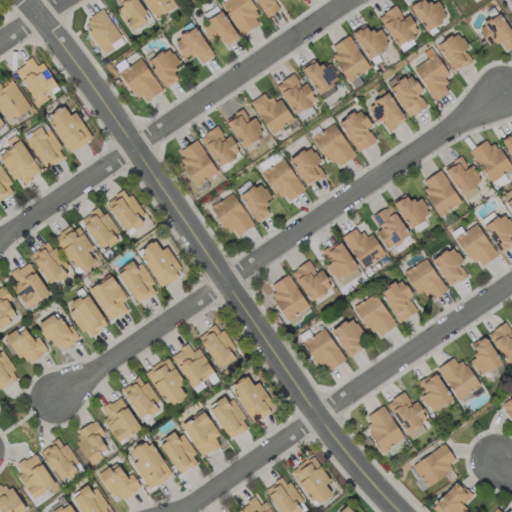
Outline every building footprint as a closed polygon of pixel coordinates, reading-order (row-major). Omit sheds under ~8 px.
[(119,0),(122,3),(116,7),(129,30),(148,19),(137,0),(119,0)] [(171,0),(143,0),(155,18),(175,5),(171,0)] [(261,21),(248,0),(221,0),(220,1),(240,34),(261,21)] [(255,0),(266,16),(279,8),(273,0),(255,0)] [(446,19),(437,0),(425,0),(412,6),(423,29),(446,19)] [(408,14),(402,18),(395,5),(378,15),(395,45),(418,32),(408,14)] [(104,54),(124,41),(102,8),(82,22),(104,54)] [(200,24),(210,42),(220,36),(225,44),(237,37),(222,11),(200,24)] [(504,49),(511,44),(511,34),(498,13),(476,27),(489,46),(498,39),(504,49)] [(369,32),(363,24),(350,33),(369,58),(389,44),(377,27),(369,32)] [(199,62),(212,56),(196,26),(173,39),(183,58),(194,52),(199,62)] [(436,43),(452,72),(471,61),(464,49),(467,47),(458,31),(436,43)] [(349,80),(369,66),(348,34),(327,48),(349,80)] [(177,78),(171,69),(179,64),(168,46),(147,60),(165,87),(177,78)] [(432,100),(449,90),(441,77),(446,74),(431,46),(422,51),(426,59),(413,66),(432,100)] [(139,103),(160,91),(141,57),(120,70),(139,103)] [(36,104),(59,89),(41,61),(35,65),(30,58),(13,69),(36,104)] [(328,63),(321,67),(315,59),(301,68),(317,93),(339,80),(328,63)] [(292,113),(316,101),(306,82),(299,86),(293,74),(276,83),(292,113)] [(389,85),(406,117),(426,106),(418,92),(420,91),(411,74),(389,85)] [(30,108),(10,75),(0,80),(0,111),(6,122),(30,108)] [(249,101),(270,134),(293,119),(277,95),(268,101),(263,92),(249,101)] [(387,130),(405,119),(388,92),(366,106),(376,122),(380,119),(387,130)] [(67,152),(91,139),(75,111),(68,115),(63,105),(46,115),(67,152)] [(356,151),(375,141),(367,127),(370,125),(360,108),(338,121),(356,151)] [(240,146),(264,134),(254,116),(248,119),(242,109),(226,118),(240,146)] [(312,135),(333,168),(354,155),(333,122),(312,135)] [(63,158),(45,123),(25,133),(43,168),(63,158)] [(240,153),(229,134),(224,137),(217,125),(199,135),(217,166),(240,153)] [(511,131),(501,138),(511,157),(511,131)] [(510,170),(490,137),(469,149),(489,182),(510,170)] [(179,149),(183,157),(179,159),(194,185),(216,172),(197,139),(179,149)] [(40,172),(20,140),(0,152),(0,158),(12,179),(18,176),(22,183),(40,172)] [(319,161),(309,145),(288,159),(305,186),(323,174),(316,163),(319,161)] [(262,170),(279,159),(275,152),(257,163),(262,170)] [(481,182),(472,164),(466,167),(460,156),(443,165),(458,194),(481,182)] [(282,203),(303,189),(283,157),(262,171),(282,203)] [(0,199),(13,190),(0,169),(0,199)] [(419,180),(437,215),(459,203),(442,169),(419,180)] [(269,214),(262,203),(271,198),(260,181),(238,194),(256,222),(269,214)] [(124,188),(105,201),(126,234),(146,221),(124,188)] [(232,237),(253,223),(231,191),(210,205),(232,237)] [(430,215),(419,196),(408,202),(405,195),(393,201),(407,227),(430,215)] [(379,229),(376,230),(385,247),(407,235),(391,204),(371,214),(379,229)] [(80,217),(99,250),(117,239),(113,234),(116,232),(101,205),(80,217)] [(511,244),(511,241),(507,234),(511,230),(511,224),(504,212),(483,225),(500,252),(511,244)] [(497,255),(476,222),(455,235),(476,268),(497,255)] [(78,225),(72,230),(69,226),(52,236),(75,272),(98,257),(78,225)] [(362,268),(384,254),(370,232),(363,237),(356,226),(341,236),(362,268)] [(182,271),(166,246),(160,249),(154,240),(136,251),(159,286),(182,271)] [(48,241),(29,252),(48,284),(67,272),(48,241)] [(431,259),(448,286),(466,275),(458,263),(462,261),(452,245),(431,259)] [(417,293),(424,288),(431,299),(446,289),(424,257),(402,272),(417,293)] [(156,290),(136,258),(116,271),(136,303),(156,290)] [(320,269),(316,272),(307,259),(290,271),(310,300),(331,286),(320,269)] [(48,292),(27,261),(9,272),(15,282),(11,285),(26,307),(48,292)] [(266,287),(287,319),(308,305),(287,273),(266,287)] [(125,298),(111,274),(88,288),(108,320),(126,309),(121,300),(125,298)] [(380,290),(396,321),(415,311),(408,298),(411,296),(402,278),(380,290)] [(7,302),(12,298),(2,283),(0,284),(0,326),(16,316),(7,302)] [(68,302),(73,308),(69,311),(86,337),(107,324),(85,291),(68,302)] [(374,338),(395,325),(374,292),(354,305),(374,338)] [(58,352),(78,337),(69,324),(65,327),(54,311),(37,323),(58,352)] [(361,349),(354,336),(361,333),(352,317),(331,328),(346,357),(361,349)] [(511,333),(504,321),(487,332),(505,362),(511,357),(511,333)] [(37,335),(32,339),(22,324),(5,335),(24,364),(47,350),(37,335)] [(221,329),(218,331),(214,325),(197,335),(217,368),(237,356),(221,329)] [(344,360),(325,327),(303,339),(323,372),(344,360)] [(471,344),(476,353),(469,358),(480,376),(501,362),(483,336),(471,344)] [(198,347),(192,351),(187,344),(170,354),(190,386),(213,371),(198,347)] [(0,388),(17,378),(0,349),(0,388)] [(461,354),(438,367),(455,399),(478,387),(461,354)] [(184,384),(167,356),(144,370),(167,407),(186,395),(180,386),(184,384)] [(420,396),(430,411),(451,398),(435,371),(417,382),(424,394),(420,396)] [(253,422),(275,407),(257,381),(252,384),(245,375),(229,386),(253,422)] [(121,387),(140,420),(162,407),(147,380),(142,383),(139,377),(121,387)] [(416,401),(410,404),(404,391),(387,401),(403,431),(426,419),(416,401)] [(247,426),(226,393),(207,406),(228,438),(247,426)] [(140,429),(120,395),(101,407),(106,415),(102,418),(117,442),(140,429)] [(510,422),(511,421),(511,395),(499,402),(510,422)] [(361,418),(383,451),(403,437),(382,405),(361,418)] [(200,456),(218,445),(213,437),(218,433),(203,410),(180,424),(200,456)] [(103,433),(94,419),(75,432),(80,438),(75,441),(91,464),(109,451),(98,436),(103,433)] [(198,461),(177,430),(158,443),(178,473),(198,461)] [(40,449),(59,480),(75,470),(72,466),(76,462),(60,436),(40,449)] [(171,472),(146,438),(130,451),(136,459),(131,464),(150,489),(171,472)] [(411,463),(424,484),(456,465),(444,444),(411,463)] [(16,464),(21,472),(16,475),(32,499),(55,484),(34,452),(16,464)] [(313,505),(331,494),(325,483),(329,481),(313,455),(291,468),(313,505)] [(110,470),(107,466),(97,473),(117,502),(140,487),(130,472),(125,476),(117,465),(110,470)] [(265,487),(278,511),(298,511),(301,511),(297,503),(300,502),(285,475),(265,487)] [(0,509),(1,511),(20,511),(23,510),(7,480),(0,484),(0,509)] [(459,511),(465,507),(462,504),(471,495),(458,480),(432,503),(439,511),(459,511)] [(108,511),(90,482),(70,494),(81,511),(108,511)] [(259,504),(255,497),(237,506),(240,511),(272,511),(266,500),(259,504)] [(74,511),(68,503),(61,508),(54,511),(74,511)]
